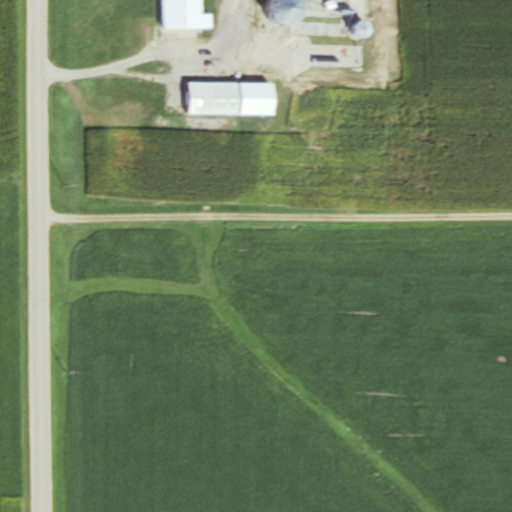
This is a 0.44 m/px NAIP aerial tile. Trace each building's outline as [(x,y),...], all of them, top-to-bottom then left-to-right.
[(162,0),(162,30),(211,30),(211,14),(201,14),(201,0),(162,0)] [(297,119),(342,118),(342,76),(296,77),(297,119)] [(271,83),(187,83),(187,114),(271,114),(271,83)] [(140,110),(111,109),(111,132),(117,132),(117,150),(110,149),(109,171),(139,171),(140,110)] [(272,166),(297,166),(297,126),(272,126),(272,166)]
